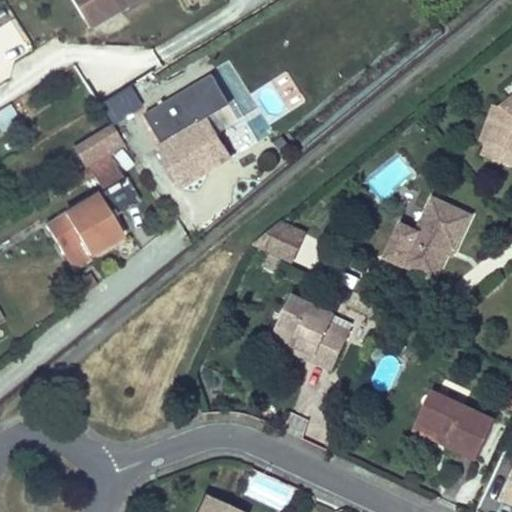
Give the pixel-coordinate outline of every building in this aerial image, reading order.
[(71,0),(82,18),(111,0),(112,0),(118,9),(133,0),(71,0)] [(112,0),(111,0),(82,18),(88,28),(118,9),(112,0)] [(151,111),(168,141),(190,129),(207,119),(229,106),(211,76),(151,111)] [(511,99),(502,108),(488,145),(511,154),(511,99)] [(481,142),(488,145),(502,108),(495,105),(481,142)] [(8,106),(0,110),(0,132),(0,133),(18,121),(8,106)] [(213,129),(207,119),(190,129),(168,141),(157,148),(174,178),(208,158),(203,150),(209,146),(203,136),(213,129)] [(75,149),(85,167),(124,145),(114,127),(75,149)] [(209,146),(203,150),(208,158),(174,178),(180,189),(232,159),(213,129),(203,136),(209,146)] [(511,154),(488,145),(484,156),(511,166),(511,154)] [(157,148),(136,161),(154,191),(174,178),(157,148)] [(110,154),(89,167),(104,190),(124,178),(110,154)] [(127,181),(107,194),(121,216),(140,203),(127,181)] [(61,252),(79,241),(86,237),(89,242),(82,246),(89,255),(122,235),(97,194),(45,226),(61,252)] [(419,233),(402,226),(387,258),(436,281),(451,248),(456,251),(473,217),(435,198),(419,233)] [(304,234),(281,223),(253,245),(290,263),(304,234)] [(86,237),(79,241),(82,246),(89,242),(86,237)] [(79,241),(61,252),(70,267),(89,255),(82,246),(79,241)] [(88,274),(73,285),(81,295),(96,284),(88,274)] [(381,292),(362,283),(357,294),(375,303),(379,294),(381,292)] [(375,303),(357,294),(351,306),(370,314),(375,303)] [(397,302),(379,294),(375,303),(393,311),(397,302)] [(346,342),(326,332),(330,323),(333,316),(294,297),(275,336),(314,355),(311,361),(332,370),(346,342)] [(393,311),(375,303),(370,314),(387,323),(393,311)] [(330,323),(326,332),(346,342),(350,333),(330,323)] [(314,355),(275,336),(272,342),(311,361),(314,355)] [(417,423),(450,439),(447,447),(476,461),(495,421),(433,392),(417,423)] [(447,447),(450,439),(417,423),(413,432),(447,447)] [(511,479),(503,500),(511,504),(511,479)] [(235,511),(211,501),(205,511),(235,511)]
